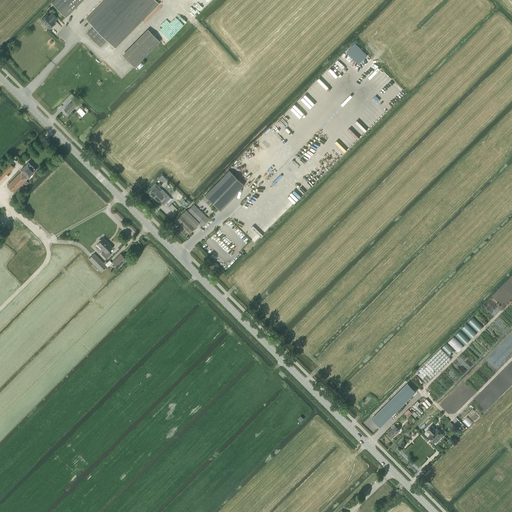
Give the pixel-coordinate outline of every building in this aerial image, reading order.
[(54,0),(52,3),(66,17),(82,0),(54,0)] [(100,47),(107,40),(115,48),(159,4),(154,0),(104,0),(86,19),(94,27),(87,34),(100,47)] [(46,15),(41,20),(49,29),(55,23),(53,21),(57,18),(52,13),(49,17),(46,15)] [(124,57),(134,67),(160,41),(150,32),(124,57)] [(351,48),(346,52),(359,64),(367,55),(355,43),(350,47),(351,48)] [(73,101),(64,109),(68,114),(73,108),(76,111),(80,108),(77,105),(73,101)] [(80,108),(76,111),(82,117),(85,113),(82,110),(80,108)] [(0,184),(8,176),(7,175),(14,167),(6,159),(1,163),(4,166),(0,169),(0,184)] [(28,183),(26,180),(36,170),(28,162),(20,170),(21,171),(7,185),(14,192),(23,183),(26,185),(28,183)] [(244,185),(229,170),(204,195),(219,210),(221,209),(222,210),(228,203),(227,202),(244,185)] [(155,183),(149,188),(152,191),(149,193),(158,202),(160,200),(162,202),(165,198),(164,196),(159,192),(161,189),(155,183)] [(170,198),(168,195),(165,198),(162,202),(164,204),(170,198)] [(194,204),(187,211),(186,210),(177,219),(179,221),(177,222),(189,233),(199,224),(201,226),(209,219),(207,217),(208,216),(206,213),(204,215),(194,204)] [(98,242),(97,244),(104,251),(101,253),(106,258),(111,253),(108,250),(112,246),(103,237),(101,239),(100,239),(99,239),(98,240),(98,241),(98,242)] [(107,266),(96,255),(94,253),(88,259),(101,272),(107,266)] [(118,267),(126,259),(120,253),(112,261),(118,267)] [(416,373),(427,383),(451,359),(441,348),(416,373)] [(408,383),(372,418),(382,428),(418,393),(408,383)] [(360,404),(363,407),(372,398),(369,395),(360,404)] [(393,428),(387,433),(392,438),(399,430),(394,425),(392,427),(393,428)] [(434,442),(443,434),(437,428),(435,430),(432,426),(427,430),(431,434),(428,436),(434,442)]
